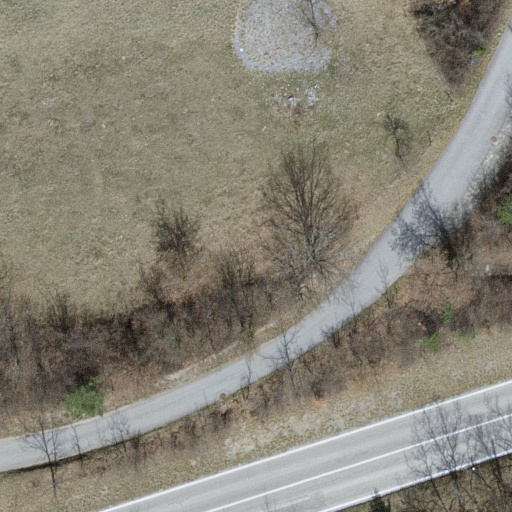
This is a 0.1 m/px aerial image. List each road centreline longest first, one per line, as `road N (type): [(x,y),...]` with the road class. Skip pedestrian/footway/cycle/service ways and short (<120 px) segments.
road 1 (unclassified): [(0,450),(245,377),(397,269),(511,42)]
road 2 (secondary): [(511,414),(202,511)]
